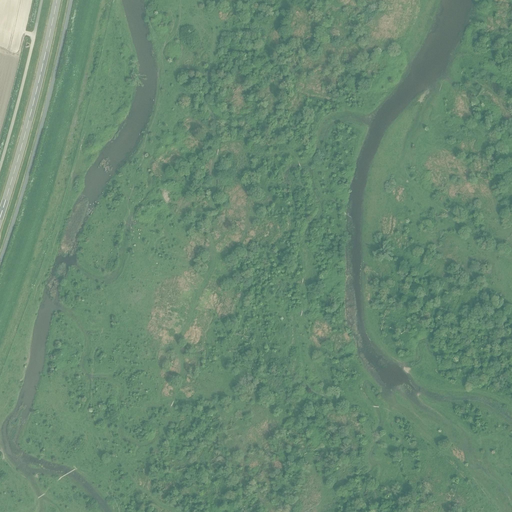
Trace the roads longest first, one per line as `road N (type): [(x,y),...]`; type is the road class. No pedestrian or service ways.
road 1 (unclassified): [(0,260),(70,0)]
road 2 (primary): [(0,217),(56,0)]
road 3 (unclassified): [(0,166),(41,0)]
